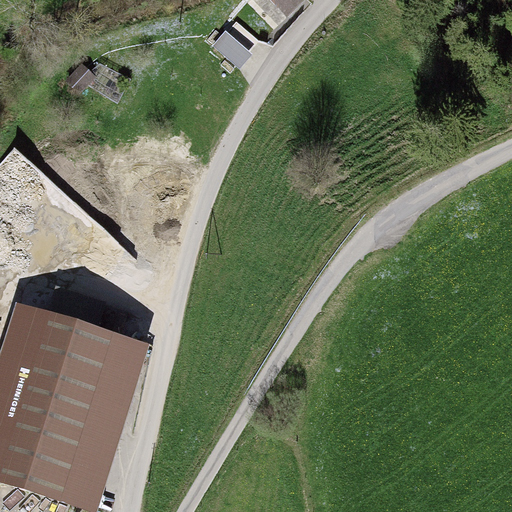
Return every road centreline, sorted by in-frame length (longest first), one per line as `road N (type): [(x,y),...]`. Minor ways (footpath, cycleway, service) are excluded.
road 1 (unclassified): [(330,0),(282,57),(221,163),(185,267),(131,511)]
road 2 (unclassified): [(511,148),(441,180),(363,237),(186,511)]
